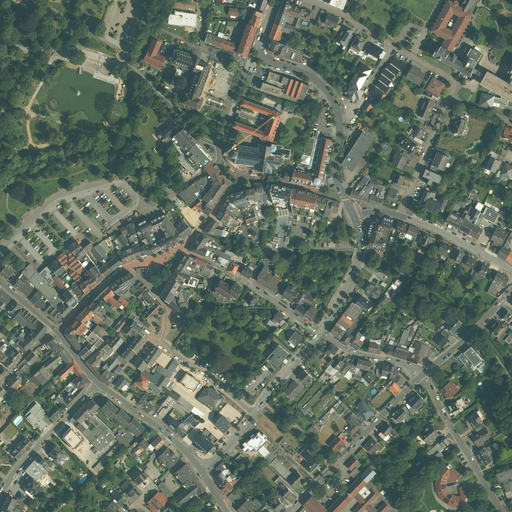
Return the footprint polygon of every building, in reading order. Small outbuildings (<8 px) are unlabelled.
[(266,0),(256,0),(256,1),(258,1),(256,9),(265,11),(268,1),(266,0)] [(328,0),(327,4),(344,10),(347,0),(331,0),(331,1),(329,0),(328,0)] [(471,21),(470,19),(471,18),(468,16),(470,13),(461,8),(457,5),(458,4),(457,3),(457,1),(455,2),(454,1),(453,3),(448,0),(448,1),(446,2),(446,4),(446,5),(444,5),(444,8),(442,9),(442,11),(442,12),(440,12),(440,15),(437,16),(438,19),(435,20),(436,22),(436,23),(433,23),(434,26),(431,27),(432,29),(431,31),(436,34),(437,37),(439,36),(445,40),(445,41),(442,42),(443,44),(442,47),(450,51),(452,48),(453,44),(455,45),(456,43),(459,43),(458,41),(458,40),(461,39),(460,37),(460,36),(463,35),(462,33),(462,32),(465,32),(464,30),(464,29),(467,28),(466,26),(467,25),(469,24),(468,22),(469,21),(471,21)] [(477,0),(465,0),(461,8),(470,13),(475,5),(476,5),(478,2),(477,1),(477,0)] [(312,13),(282,2),(279,11),(288,14),(297,17),(300,18),(309,21),(312,13)] [(239,9),(229,8),(228,15),(238,16),(239,9)] [(264,14),(255,11),(254,11),(251,21),(250,20),(249,24),(259,28),(264,14)] [(279,11),(275,24),(283,27),(284,24),(288,14),(279,11)] [(196,15),(175,12),(174,15),(169,15),(168,24),(180,25),(181,25),(194,27),(195,23),(196,15)] [(339,19),(328,15),(326,19),(327,20),(326,23),(325,23),(325,24),(334,27),(336,28),(337,25),(339,19)] [(249,24),(247,24),(239,49),(238,53),(249,57),(251,52),(250,51),(252,46),(253,46),(255,38),(254,38),(257,32),(259,28),(249,24)] [(283,27),(275,24),(271,33),(279,36),(283,27)] [(351,30),(345,26),(342,31),(336,41),(344,46),(344,44),(345,45),(349,38),(352,32),(351,31),(351,30)] [(295,31),(290,29),(288,34),(286,39),(292,41),(294,34),(295,31)] [(279,36),(271,33),(269,39),(272,40),(277,42),(279,36)] [(352,45),(360,50),(365,41),(357,36),(352,45)] [(153,39),(148,50),(147,50),(143,60),(158,67),(160,68),(165,58),(156,54),(161,43),(153,39)] [(277,42),(272,40),(271,43),(272,48),(275,54),(285,58),(289,47),(284,45),(277,42)] [(236,48),(237,45),(232,43),(230,51),(235,52),(238,53),(239,49),(236,48)] [(360,50),(352,45),(351,45),(350,48),(352,49),(351,50),(358,54),(360,50)] [(376,46),(372,45),(370,50),(368,53),(371,55),(371,54),(378,58),(380,55),(380,56),(381,54),(382,51),(375,47),(376,46)] [(471,49),(462,63),(456,59),(457,59),(456,58),(457,56),(455,55),(455,54),(450,51),(442,47),(441,46),(439,50),(437,49),(433,56),(461,72),(470,77),(473,72),(472,71),(474,69),(482,55),(471,49)] [(289,47),(285,58),(299,63),(303,52),(289,47)] [(199,59),(175,50),(171,63),(194,71),(193,77),(186,94),(184,94),(181,103),(196,109),(200,99),(197,98),(198,95),(205,75),(209,65),(198,61),(199,59)] [(364,52),(360,50),(358,54),(358,55),(353,64),(356,66),(359,60),(360,60),(363,54),(364,52)] [(401,63),(395,58),(391,64),(390,63),(400,71),(404,65),(401,63)] [(400,71),(390,63),(386,69),(385,68),(395,76),(399,70),(400,71)] [(511,74),(508,82),(487,71),(485,75),(483,78),(480,84),(490,90),(493,91),(501,96),(509,100),(511,101),(511,63),(510,67),(507,72),(511,74)] [(359,70),(368,74),(371,70),(362,65),(359,70)] [(417,70),(412,67),(412,66),(409,72),(406,77),(407,77),(407,76),(416,81),(415,82),(419,84),(425,74),(418,70),(417,70)] [(395,76),(385,68),(381,74),(391,81),(391,80),(394,75),(395,76)] [(359,70),(359,69),(350,84),(359,89),(368,74),(359,70)] [(485,75),(474,69),(472,71),(473,72),(483,78),(485,75)] [(284,77),(269,72),(266,81),(265,83),(263,82),(261,90),(263,91),(279,96),(280,96),(302,104),(310,86),(284,77)] [(470,77),(461,72),(458,77),(468,82),(470,77)] [(391,81),(381,74),(382,74),(378,79),(389,87),(387,86),(391,81)] [(430,77),(425,87),(427,88),(433,78),(430,77)] [(444,85),(433,78),(427,88),(434,92),(438,95),(444,85)] [(389,87),(378,79),(378,80),(379,81),(376,86),(375,85),(385,93),(389,87)] [(359,89),(350,84),(345,94),(349,96),(348,98),(353,101),(355,97),(359,99),(363,92),(359,89)] [(385,93),(375,85),(371,91),(372,92),(379,97),(380,98),(384,93),(385,93)] [(487,96),(482,94),(480,106),(491,108),(492,102),(493,97),(490,96),(487,96)] [(509,100),(501,96),(501,99),(493,97),(492,102),(500,104),(500,105),(503,105),(506,106),(507,106),(509,100)] [(430,100),(425,98),(425,99),(424,98),(417,115),(426,119),(434,102),(430,100)] [(272,110),(243,99),(241,105),(270,115),(272,110)] [(295,106),(286,102),(283,110),(286,112),(287,109),(293,111),(295,106)] [(373,106),(367,102),(362,110),(363,112),(368,114),(373,106)] [(265,132),(263,137),(269,140),(273,141),(282,114),(272,110),(270,115),(265,132)] [(455,113),(453,113),(451,118),(457,120),(453,129),(447,127),(445,132),(453,135),(454,133),(461,136),(461,134),(462,134),(463,132),(462,131),(465,125),(466,126),(467,123),(466,123),(467,121),(460,119),(461,116),(458,115),(455,113)] [(170,117),(165,121),(169,126),(174,122),(170,117)] [(236,121),(235,121),(233,127),(251,133),(260,136),(263,137),(265,132),(253,127),(236,121)] [(171,129),(176,125),(174,122),(169,126),(160,133),(164,139),(173,132),(171,129)] [(173,132),(175,134),(182,129),(178,124),(176,125),(171,129),(173,132)] [(418,127),(415,131),(414,131),(412,134),(419,139),(424,131),(418,127)] [(195,143),(182,128),(182,129),(175,134),(172,136),(177,142),(176,143),(185,152),(186,150),(188,150),(195,143)] [(509,129),(505,128),(503,138),(510,139),(509,141),(511,141),(511,128),(510,128),(509,129)] [(363,132),(341,165),(352,172),(373,139),(363,132)] [(177,142),(172,136),(169,138),(173,143),(172,143),(177,151),(178,151),(180,155),(185,152),(176,143),(177,142)] [(263,137),(260,136),(259,143),(260,144),(263,145),(263,144),(264,144),(265,141),(268,142),(269,140),(263,137)] [(416,144),(404,136),(399,145),(411,152),(411,153),(411,152),(416,144)] [(319,140),(320,139),(315,138),(309,137),(303,153),(304,154),(304,155),(302,156),(301,157),(301,159),(301,161),(302,163),(302,164),(299,164),(294,171),(298,172),(298,170),(305,171),(304,173),(311,174),(312,175),(312,173),(314,173),(316,165),(314,165),(315,158),(317,159),(319,151),(317,150),(319,144),(321,144),(321,140),(319,140)] [(321,144),(319,144),(317,150),(319,151),(317,159),(315,158),(314,165),(316,165),(314,173),(312,173),(312,175),(311,174),(304,173),(305,171),(298,170),(298,172),(294,171),(293,173),(291,182),(297,183),(298,181),(300,182),(300,184),(306,185),(306,183),(308,183),(307,185),(308,186),(316,187),(316,185),(318,185),(320,184),(321,183),(322,182),(324,182),(326,173),(324,173),(324,171),(326,172),(328,166),(326,165),(326,163),(328,163),(331,151),(329,150),(329,148),(331,149),(333,142),(331,142),(331,140),(322,138),(322,140),(320,139),(319,140),(321,140),(321,144)] [(193,175),(200,167),(202,166),(204,166),(210,160),(211,160),(209,157),(210,157),(207,153),(206,154),(201,148),(198,144),(197,145),(196,143),(187,151),(178,159),(193,175)] [(263,145),(260,144),(259,143),(258,144),(259,145),(258,148),(255,148),(255,147),(255,148),(251,147),(251,146),(250,146),(250,147),(247,147),(247,145),(246,146),(243,146),(244,145),(243,144),(243,146),(239,145),(240,144),(239,144),(238,150),(232,149),(231,153),(230,156),(237,157),(236,162),(235,162),(235,163),(236,162),(240,163),(240,164),(241,164),(241,163),(244,164),(243,165),(245,165),(245,164),(248,164),(247,166),(248,166),(248,165),(251,165),(251,166),(252,166),(252,165),(255,166),(255,170),(254,170),(254,171),(255,170),(259,171),(259,172),(260,172),(260,171),(266,172),(266,173),(267,173),(267,172),(271,173),(272,172),(271,172),(272,168),(275,170),(276,169),(277,169),(277,168),(277,164),(279,165),(279,166),(281,166),(280,164),(282,163),(283,164),(284,163),(283,162),(283,160),(284,160),(284,159),(286,159),(286,157),(288,157),(289,158),(290,150),(283,149),(283,147),(278,146),(276,145),(276,146),(271,146),(271,145),(270,146),(264,145),(264,144),(263,144),(263,145)] [(163,147),(161,144),(154,149),(156,153),(163,147)] [(409,155),(404,152),(403,155),(402,156),(407,158),(408,159),(412,161),(414,158),(409,155)] [(445,155),(436,152),(435,155),(437,156),(433,165),(441,169),(444,170),(450,157),(445,155)] [(402,156),(397,154),(393,164),(396,166),(402,169),(404,165),(407,158),(402,156)] [(496,159),(490,157),(485,168),(495,173),(500,161),(496,159)] [(210,160),(204,166),(202,166),(205,169),(208,167),(208,165),(210,164),(211,164),(212,162),(210,160)] [(214,163),(211,160),(210,160),(212,162),(211,164),(210,164),(208,165),(208,167),(205,169),(205,170),(208,173),(214,169),(215,171),(218,168),(214,163)] [(502,172),(500,175),(509,179),(511,173),(511,172),(511,166),(505,164),(502,172)] [(218,168),(215,171),(214,169),(208,173),(209,175),(209,176),(213,182),(211,183),(213,186),(211,187),(207,193),(206,192),(201,199),(207,203),(210,198),(217,203),(222,193),(227,186),(224,179),(220,172),(219,169),(218,168)] [(426,178),(424,182),(431,185),(433,181),(439,183),(443,176),(439,175),(429,170),(426,169),(423,176),(426,178)] [(293,173),(286,172),(284,179),(291,181),(293,173)] [(188,187),(188,186),(179,193),(189,205),(198,197),(201,199),(201,198),(201,199),(206,192),(207,193),(211,187),(213,186),(211,183),(213,182),(209,176),(209,175),(208,173),(206,175),(202,178),(201,178),(195,182),(195,181),(188,187)] [(404,177),(396,173),(395,175),(396,175),(394,182),(400,185),(401,185),(404,177)] [(366,185),(361,181),(357,186),(362,190),(363,188),(364,187),(366,185)] [(266,184),(254,183),(254,188),(255,192),(256,198),(257,202),(262,212),(265,211),(264,209),(265,208),(266,197),(266,189),(266,184)] [(279,204),(279,202),(286,203),(286,201),(289,188),(289,187),(283,186),(283,187),(278,186),(278,185),(272,184),(272,185),(267,184),(266,189),(270,190),(272,200),(272,204),(274,203),(274,205),(279,204)] [(368,187),(366,190),(366,191),(363,194),(368,196),(371,189),(368,187)] [(253,189),(245,191),(247,199),(250,198),(251,201),(254,212),(255,211),(258,220),(264,217),(262,212),(257,202),(256,198),(255,192),(254,188),(253,189)] [(311,193),(292,189),(290,202),(290,203),(290,204),(291,204),(314,209),(315,207),(318,197),(318,195),(311,194),(311,193)] [(355,191),(351,190),(350,196),(358,199),(359,193),(358,192),(355,191)] [(394,192),(390,190),(386,198),(395,202),(398,196),(396,195),(396,194),(393,193),(394,192)] [(254,212),(251,201),(250,198),(247,199),(245,191),(240,192),(240,193),(234,195),(233,194),(230,195),(226,201),(244,216),(247,224),(250,223),(252,224),(251,225),(253,226),(254,226),(255,225),(255,224),(254,223),(254,222),(258,220),(255,211),(254,212)] [(420,202),(425,204),(428,199),(431,193),(425,191),(420,202)] [(471,192),(468,197),(475,201),(478,195),(471,192)] [(378,199),(370,196),(369,202),(376,204),(378,199)] [(327,199),(318,197),(315,207),(325,209),(326,204),(327,199)] [(217,203),(210,198),(207,203),(206,204),(205,205),(212,209),(217,203)] [(442,198),(439,204),(437,209),(442,212),(443,210),(444,207),(447,200),(442,198)] [(466,202),(457,198),(455,203),(463,207),(466,202)] [(333,200),(327,199),(326,204),(327,204),(324,216),(329,217),(330,211),(330,210),(331,209),(333,200)] [(420,202),(414,199),(410,208),(411,210),(416,213),(416,212),(419,211),(421,208),(423,210),(424,208),(423,208),(425,204),(420,202)] [(428,199),(425,204),(423,208),(424,208),(435,213),(437,209),(439,204),(428,199)] [(340,203),(333,200),(331,209),(333,209),(338,211),(340,203)] [(226,201),(223,206),(224,206),(229,210),(233,213),(239,218),(243,221),(245,219),(244,217),(226,201)] [(466,210),(465,210),(462,215),(461,218),(473,224),(480,212),(484,205),(476,202),(473,207),(470,206),(468,211),(466,210)] [(212,209),(205,205),(206,204),(203,209),(198,206),(195,208),(201,211),(208,216),(212,209)] [(314,209),(291,204),(293,214),(312,218),(314,209)] [(503,216),(484,205),(480,212),(484,214),(482,218),(497,226),(503,216)] [(229,210),(224,206),(221,210),(230,216),(233,213),(229,210)] [(178,213),(171,208),(169,211),(174,216),(178,213)] [(230,216),(221,210),(216,218),(225,224),(227,221),(230,216)] [(195,211),(186,220),(193,228),(203,219),(195,211)] [(265,211),(262,212),(264,217),(265,220),(270,221),(268,216),(267,215),(265,211)] [(455,216),(456,215),(450,212),(445,221),(449,223),(453,215),(455,216)] [(480,212),(473,224),(477,226),(478,223),(480,222),(482,218),(484,214),(480,212)] [(183,220),(178,213),(174,216),(179,222),(183,220)] [(174,228),(164,214),(152,220),(157,229),(159,228),(161,229),(165,235),(165,237),(160,240),(161,242),(161,243),(162,243),(163,246),(163,247),(164,247),(165,249),(168,247),(169,247),(169,246),(175,243),(176,243),(176,242),(182,239),(174,228)] [(461,218),(456,215),(455,216),(453,215),(449,223),(456,227),(461,218)] [(241,224),(230,216),(227,221),(232,224),(233,222),(239,227),(241,224)] [(382,221),(376,219),(375,225),(371,224),(368,234),(372,235),(370,241),(368,244),(384,249),(386,241),(380,239),(382,232),(380,232),(381,229),(388,230),(389,227),(391,228),(394,220),(383,217),(382,221)] [(473,224),(461,218),(456,227),(468,234),(473,224)] [(156,242),(151,232),(154,231),(149,221),(147,219),(137,224),(141,231),(148,244),(153,253),(160,250),(156,242)] [(219,224),(213,219),(209,224),(215,229),(219,224)] [(157,229),(152,220),(149,221),(154,231),(154,230),(157,229)] [(260,229),(267,230),(268,223),(261,222),(260,229)] [(410,225),(399,222),(396,230),(400,231),(407,233),(410,225)] [(136,233),(131,223),(125,226),(128,232),(131,236),(133,235),(136,233)] [(192,232),(186,225),(183,227),(180,224),(174,228),(182,239),(192,232)] [(215,229),(209,224),(203,232),(211,234),(224,237),(227,232),(223,229),(223,231),(215,229)] [(477,226),(473,224),(468,234),(478,239),(483,229),(477,226)] [(419,229),(410,225),(407,233),(415,237),(416,236),(419,229)] [(125,226),(119,229),(122,234),(123,235),(128,232),(125,226)] [(507,233),(496,228),(491,239),(494,240),(493,243),(500,247),(507,233)] [(507,233),(500,247),(502,248),(502,247),(505,249),(511,236),(511,232),(509,230),(507,233)] [(148,244),(141,231),(137,233),(142,242),(143,241),(145,245),(148,244)] [(400,231),(395,242),(396,242),(400,244),(407,233),(400,231)] [(122,234),(118,236),(116,233),(117,236),(119,239),(120,241),(126,250),(130,248),(123,235),(122,234)] [(209,238),(199,234),(196,239),(205,243),(206,242),(209,238)] [(424,234),(423,237),(421,236),(418,243),(424,245),(431,248),(435,239),(424,234)] [(205,243),(196,239),(192,243),(203,248),(205,243)] [(159,240),(156,242),(160,250),(163,248),(164,248),(165,249),(164,247),(163,247),(163,246),(162,243),(161,243),(161,242),(160,240),(159,240)] [(86,254),(84,252),(85,252),(81,247),(80,246),(79,245),(76,241),(74,242),(70,245),(71,246),(69,247),(68,247),(69,249),(70,250),(83,267),(87,272),(91,277),(96,272),(98,270),(86,254)] [(94,248),(88,241),(86,243),(91,250),(96,256),(99,253),(94,248)] [(126,250),(120,241),(117,243),(123,252),(125,250),(126,250)] [(83,245),(81,247),(85,252),(84,252),(86,254),(91,250),(86,243),(83,245)] [(203,248),(192,243),(190,250),(204,255),(207,250),(206,249),(203,248)] [(450,247),(441,243),(437,252),(446,257),(450,247)] [(107,253),(99,244),(94,248),(99,253),(102,257),(105,255),(107,253)] [(145,245),(142,246),(147,255),(153,253),(148,244),(145,245)] [(133,247),(130,248),(135,259),(141,257),(137,248),(136,246),(133,247)] [(139,247),(137,248),(141,257),(147,255),(142,246),(139,247)] [(505,249),(502,247),(502,248),(498,255),(505,259),(509,251),(505,249)] [(126,250),(125,250),(130,261),(135,259),(130,248),(126,250)] [(232,256),(212,249),(210,252),(212,252),(219,256),(230,261),(232,256)] [(83,267),(70,250),(68,251),(68,252),(69,256),(69,257),(69,259),(69,261),(70,262),(70,264),(69,264),(70,264),(70,267),(72,268),(73,268),(74,269),(76,270),(78,271),(79,271),(83,267)] [(118,254),(124,264),(130,261),(125,250),(123,252),(120,253),(118,254)] [(463,254),(455,250),(451,259),(459,263),(463,254)] [(65,254),(63,253),(57,258),(56,258),(57,259),(64,268),(65,269),(66,267),(66,265),(66,264),(66,262),(65,257),(65,254)] [(99,253),(96,256),(103,264),(102,265),(103,266),(107,263),(106,263),(106,262),(102,257),(99,253)] [(192,259),(185,254),(180,262),(187,266),(189,263),(190,261),(192,259)] [(109,261),(106,263),(107,263),(112,271),(121,264),(115,257),(109,261)] [(474,260),(469,257),(466,261),(465,261),(464,263),(465,264),(473,269),(478,261),(475,259),(474,260)] [(206,263),(196,258),(195,263),(203,267),(205,267),(206,263)] [(57,259),(48,266),(56,275),(55,275),(58,278),(61,282),(64,279),(62,275),(67,271),(64,268),(57,259)] [(187,266),(180,262),(175,269),(182,273),(185,269),(187,266)] [(239,266),(232,262),(229,268),(228,271),(234,275),(239,266)] [(103,266),(98,270),(101,274),(104,277),(112,271),(107,263),(103,266)] [(203,267),(195,263),(193,266),(194,266),(192,269),(200,273),(203,267)] [(47,283),(39,274),(34,269),(29,264),(21,273),(31,282),(30,283),(42,295),(49,302),(48,302),(52,306),(47,311),(54,317),(56,318),(59,315),(61,316),(62,317),(63,318),(64,317),(72,308),(67,304),(66,303),(47,283)] [(478,272),(482,274),(484,275),(488,267),(483,264),(478,272)] [(56,275),(48,266),(39,274),(47,283),(52,278),(55,275),(56,275)] [(252,271),(245,266),(241,274),(249,279),(253,272),(253,271),(252,271)] [(269,269),(265,266),(258,276),(259,277),(257,281),(266,287),(273,276),(267,272),(269,269)] [(6,268),(5,267),(4,267),(0,272),(0,273),(7,280),(12,273),(6,268)] [(211,270),(203,267),(200,273),(208,278),(211,272),(211,270)] [(101,274),(98,270),(96,272),(102,279),(104,277),(101,274)] [(184,274),(175,270),(172,275),(172,276),(180,281),(181,280),(182,277),(184,274)] [(75,274),(73,273),(72,272),(71,271),(68,273),(75,282),(81,277),(78,276),(77,274),(75,274)] [(91,277),(87,272),(85,274),(85,276),(85,279),(86,280),(87,280),(87,281),(91,286),(93,285),(94,285),(94,286),(96,284),(91,277)] [(96,272),(91,277),(96,284),(102,279),(96,272)] [(506,277),(497,272),(493,279),(493,280),(497,282),(502,284),(506,277)] [(31,282),(21,273),(17,278),(18,279),(24,284),(26,281),(29,284),(30,283),(31,282)] [(137,280),(130,273),(115,281),(123,291),(125,289),(126,288),(127,287),(137,280)] [(78,301),(65,287),(61,282),(58,278),(55,275),(52,278),(66,293),(64,295),(67,298),(69,300),(74,306),(78,301)] [(280,279),(274,275),(273,276),(266,287),(273,291),(276,286),(280,280),(280,279)] [(179,284),(183,285),(183,282),(181,280),(180,281),(172,276),(171,279),(179,283),(179,284)] [(88,288),(85,284),(84,283),(81,280),(81,277),(75,282),(78,285),(83,291),(85,294),(86,294),(87,293),(87,292),(86,291),(86,290),(87,289),(88,288)] [(170,278),(164,288),(173,294),(175,290),(179,283),(171,279),(170,278)] [(18,279),(13,285),(18,290),(24,284),(18,279)] [(145,287),(137,280),(127,287),(131,291),(134,293),(134,294),(137,297),(139,298),(147,289),(145,287)] [(232,287),(221,280),(215,289),(215,291),(229,300),(232,296),(237,299),(243,289),(235,284),(232,287)] [(497,282),(493,280),(488,290),(492,292),(497,282)] [(115,281),(108,286),(110,289),(111,290),(117,294),(120,292),(122,291),(123,291),(115,281)] [(370,283),(365,290),(376,299),(382,292),(377,289),(378,288),(375,286),(375,287),(370,283)] [(27,287),(24,284),(18,290),(26,297),(32,291),(27,287)] [(77,285),(72,289),(80,299),(85,294),(83,291),(82,292),(77,285)] [(289,286),(288,286),(286,290),(282,296),(290,300),(290,299),(292,300),(294,297),(297,292),(298,291),(289,286)] [(107,288),(99,294),(105,301),(107,300),(110,296),(113,294),(110,291),(107,288)] [(173,294),(164,288),(159,297),(168,302),(170,300),(171,297),(173,295),(173,294)] [(157,300),(147,289),(139,298),(139,299),(149,306),(149,307),(149,306),(157,300)] [(180,298),(186,302),(187,301),(191,295),(190,295),(190,294),(188,293),(189,291),(187,290),(186,291),(182,289),(179,293),(175,290),(173,294),(173,295),(180,298)] [(126,297),(124,300),(128,303),(130,300),(134,294),(134,293),(131,291),(130,290),(126,297)] [(11,298),(3,291),(0,294),(0,300),(1,301),(0,302),(0,307),(2,308),(5,305),(11,298)] [(36,292),(29,299),(34,304),(39,298),(38,297),(37,295),(38,294),(36,292)] [(126,297),(122,293),(120,293),(120,292),(117,294),(120,297),(124,300),(126,297)] [(106,304),(107,302),(105,301),(99,294),(93,301),(101,308),(101,309),(106,304)] [(258,299),(251,295),(247,302),(253,306),(258,299)] [(48,302),(42,296),(39,298),(46,305),(48,302)] [(116,301),(112,298),(110,296),(107,300),(108,301),(109,302),(113,305),(116,301)] [(361,296),(355,304),(363,310),(366,312),(372,304),(361,296)] [(124,300),(120,297),(118,300),(125,306),(128,303),(124,300)] [(48,302),(46,305),(39,298),(34,304),(41,310),(42,309),(46,313),(47,311),(52,306),(48,303),(48,302)] [(186,302),(180,298),(178,302),(180,308),(181,309),(181,310),(189,306),(191,305),(190,303),(187,301),(186,302)] [(149,306),(149,307),(149,306),(147,308),(149,311),(143,316),(147,320),(150,317),(151,317),(153,315),(153,314),(157,310),(162,305),(157,300),(149,306)] [(173,302),(170,300),(168,302),(167,304),(175,312),(181,310),(181,309),(180,308),(179,308),(173,302)] [(20,305),(15,301),(8,310),(13,314),(14,312),(19,306),(20,305)] [(101,309),(93,301),(91,301),(86,307),(94,313),(94,314),(97,316),(99,314),(101,311),(102,311),(101,309)] [(116,310),(118,308),(113,305),(109,302),(108,301),(107,302),(106,304),(116,311),(116,310)] [(352,302),(346,310),(357,318),(363,310),(355,304),(352,302)] [(300,305),(298,304),(298,305),(295,311),(303,317),(305,314),(307,311),(300,305)] [(19,306),(14,312),(17,314),(21,310),(22,308),(19,306)] [(318,310),(310,306),(307,311),(305,314),(306,314),(305,315),(308,317),(309,316),(313,319),(318,310)] [(46,327),(23,307),(22,308),(21,310),(17,314),(13,318),(13,319),(14,317),(19,321),(18,322),(18,323),(19,322),(23,325),(24,324),(31,330),(28,334),(29,335),(35,341),(37,342),(40,338),(47,331),(46,327)] [(94,313),(86,307),(78,315),(86,322),(87,321),(92,316),(94,314),(94,313)] [(506,309),(500,316),(506,321),(508,323),(508,322),(511,318),(511,314),(508,311),(509,311),(508,310),(508,311),(506,309)] [(357,318),(346,310),(342,315),(353,323),(357,318)] [(284,316),(277,312),(273,319),(277,321),(280,323),(284,316)] [(131,323),(134,320),(136,317),(130,313),(126,318),(129,321),(131,323)] [(97,316),(94,314),(92,316),(94,317),(93,318),(102,326),(104,323),(103,322),(101,320),(101,319),(99,318),(99,317),(98,317),(97,316)] [(86,322),(78,315),(76,318),(81,323),(83,325),(86,322)] [(342,315),(337,323),(347,330),(353,323),(342,315)] [(461,323),(451,315),(446,321),(449,324),(446,327),(449,330),(452,333),(453,333),(461,323)] [(123,317),(120,321),(117,324),(114,328),(113,328),(113,329),(118,333),(126,324),(129,321),(126,318),(123,316),(123,317)] [(188,327),(192,323),(183,316),(180,320),(188,327)] [(150,325),(143,319),(141,321),(148,328),(150,325)] [(79,325),(74,320),(68,327),(75,333),(77,335),(80,336),(81,335),(82,336),(85,338),(86,339),(90,334),(83,328),(83,325),(81,323),(79,325)] [(134,330),(139,324),(134,320),(131,323),(129,321),(126,324),(128,325),(134,330)] [(495,323),(490,329),(489,328),(489,329),(492,331),(492,332),(495,335),(501,328),(502,329),(503,327),(502,326),(502,325),(496,320),(494,323),(495,323)] [(100,328),(97,325),(95,327),(87,321),(86,322),(83,325),(92,332),(95,334),(100,328)] [(413,322),(407,329),(409,331),(411,328),(413,330),(417,325),(413,322)] [(143,327),(139,324),(134,330),(138,333),(143,327)] [(343,330),(335,325),(335,324),(330,332),(338,338),(343,330)] [(92,332),(83,325),(83,328),(90,334),(92,332)] [(134,330),(128,325),(123,331),(129,336),(131,334),(135,337),(138,333),(134,330)] [(75,333),(68,327),(65,331),(64,334),(69,340),(73,337),(74,336),(73,334),(75,333)] [(501,328),(495,335),(499,338),(506,329),(503,327),(502,329),(501,328)] [(343,330),(338,338),(340,340),(346,332),(343,330)] [(399,344),(398,344),(403,346),(409,331),(405,330),(399,344)] [(443,330),(441,333),(448,339),(450,335),(447,332),(443,330)] [(25,340),(19,335),(16,332),(9,338),(13,342),(17,338),(19,340),(15,344),(18,347),(20,345),(25,340)] [(100,338),(95,334),(92,332),(90,334),(86,339),(90,342),(92,341),(95,343),(99,338),(100,338)] [(290,336),(287,340),(291,343),(291,342),(295,346),(302,338),(295,332),(293,333),(290,336)] [(340,340),(339,341),(346,346),(353,337),(346,332),(340,340)] [(135,337),(131,342),(137,349),(145,339),(138,333),(135,337)] [(448,339),(441,333),(434,341),(441,347),(443,344),(444,345),(446,342),(446,341),(448,339)] [(26,339),(25,340),(30,346),(35,341),(29,335),(26,339)] [(117,335),(108,345),(113,349),(113,350),(114,350),(115,350),(119,346),(121,343),(123,340),(117,335)] [(78,340),(76,341),(79,344),(85,338),(82,336),(81,337),(78,340)] [(73,337),(69,340),(76,350),(80,346),(79,344),(76,341),(73,337)] [(359,340),(355,337),(351,344),(359,349),(363,342),(362,342),(359,340)] [(54,338),(45,344),(48,348),(50,350),(58,343),(54,338)] [(95,343),(93,345),(96,348),(99,347),(103,341),(100,338),(99,338),(95,343)] [(30,346),(25,340),(20,345),(26,351),(30,346)] [(90,342),(85,347),(86,347),(88,350),(91,347),(93,345),(95,343),(92,341),(90,342)] [(137,349),(131,342),(128,345),(135,352),(137,349)] [(428,346),(418,342),(417,344),(421,346),(419,352),(425,354),(428,346)] [(58,343),(50,350),(55,356),(57,355),(60,352),(63,349),(58,343)] [(121,343),(119,346),(131,357),(135,352),(128,345),(126,343),(124,345),(121,343)] [(378,345),(370,343),(368,350),(377,352),(378,345)] [(289,354),(278,344),(273,351),(272,351),(273,352),(268,358),(278,367),(282,362),(281,361),(284,358),(285,359),(289,354)] [(339,348),(331,344),(326,353),(329,355),(331,352),(335,355),(339,348)] [(26,351),(20,345),(18,347),(24,353),(26,351)] [(158,348),(153,345),(142,360),(147,363),(150,366),(161,351),(158,348)] [(480,352),(474,345),(471,347),(477,354),(480,352)] [(127,361),(131,357),(119,346),(115,350),(118,353),(119,355),(127,361)] [(388,347),(387,346),(387,347),(385,353),(393,356),(395,349),(391,347),(388,347)] [(408,351),(397,347),(396,349),(395,349),(393,356),(405,360),(408,352),(408,351)] [(471,347),(466,351),(463,353),(468,359),(474,366),(482,360),(477,354),(471,347)] [(273,351),(269,348),(264,355),(268,358),(273,352),(272,351),(273,351)] [(15,349),(10,354),(9,354),(8,355),(11,358),(15,362),(22,355),(16,349),(15,349)] [(71,357),(64,349),(63,349),(60,352),(57,355),(59,358),(61,357),(68,365),(73,360),(71,357)] [(88,354),(83,349),(82,349),(78,353),(83,359),(88,354)] [(101,349),(94,355),(97,359),(104,353),(101,349)] [(114,350),(109,356),(114,361),(119,355),(118,353),(115,350),(114,350)] [(419,352),(414,350),(412,354),(408,352),(405,360),(421,365),(423,358),(418,356),(419,352)] [(466,350),(457,357),(464,365),(468,362),(466,360),(468,359),(463,353),(466,351),(466,350)] [(32,352),(25,359),(31,364),(33,361),(37,357),(32,352)] [(50,355),(42,362),(43,363),(44,364),(46,363),(52,358),(50,355)] [(52,358),(46,363),(49,366),(50,367),(60,359),(59,358),(57,355),(55,356),(52,358)] [(94,355),(85,363),(93,371),(96,368),(95,366),(99,362),(97,359),(94,355)] [(127,361),(119,355),(114,361),(120,365),(123,368),(123,367),(128,362),(127,361)] [(142,360),(139,357),(133,365),(141,370),(147,363),(142,360)] [(7,361),(4,364),(9,369),(16,363),(15,362),(11,358),(7,361)] [(31,364),(25,359),(22,362),(25,365),(21,369),(24,372),(31,364)] [(68,365),(66,366),(67,367),(70,371),(73,369),(78,376),(82,372),(73,360),(68,365)] [(174,360),(167,370),(172,373),(179,363),(174,360)] [(331,366),(334,367),(330,372),(334,375),(335,375),(338,371),(344,363),(342,361),(341,361),(340,362),(336,360),(331,366)] [(363,377),(370,370),(371,363),(362,360),(360,367),(364,369),(363,374),(359,376),(362,378),(363,377)] [(345,375),(344,374),(351,365),(346,361),(344,363),(338,371),(335,375),(341,379),(344,377),(345,375)] [(354,363),(349,370),(354,374),(358,367),(357,366),(357,365),(354,363)] [(106,364),(99,371),(96,368),(93,371),(98,377),(106,369),(109,367),(106,364)] [(118,367),(116,370),(115,373),(113,376),(115,377),(123,368),(120,365),(118,367)] [(166,370),(159,365),(156,370),(162,374),(163,375),(166,370)] [(395,366),(389,365),(387,376),(390,377),(392,375),(396,371),(397,369),(394,368),(395,366)] [(46,369),(43,366),(33,376),(40,383),(42,385),(43,385),(50,377),(47,374),(49,372),(46,369)] [(67,367),(55,378),(58,381),(70,371),(67,367)] [(98,377),(104,383),(108,386),(112,381),(109,378),(111,374),(106,369),(98,377)] [(330,372),(326,369),(325,371),(331,375),(329,377),(331,379),(331,378),(334,375),(330,372)] [(166,370),(163,375),(169,379),(173,374),(172,373),(167,370),(166,370)] [(304,370),(298,376),(299,377),(303,381),(306,384),(312,378),(305,371),(304,370)] [(376,377),(370,370),(363,377),(369,384),(376,377)] [(78,376),(71,381),(77,388),(88,379),(82,372),(78,376)] [(186,372),(180,382),(184,385),(183,386),(188,389),(189,388),(193,391),(200,382),(194,378),(195,378),(192,376),(191,376),(186,372)] [(157,380),(148,374),(146,373),(143,376),(148,380),(150,381),(150,382),(154,384),(157,380)] [(143,376),(140,374),(135,382),(142,387),(145,383),(148,380),(143,376)] [(157,380),(154,384),(155,385),(161,390),(165,385),(169,379),(163,375),(162,374),(159,377),(157,380)] [(14,376),(7,383),(14,389),(20,382),(16,378),(14,376)] [(40,383),(33,376),(29,380),(32,382),(33,381),(37,386),(40,383)] [(126,381),(121,377),(118,381),(123,385),(124,383),(126,381)] [(88,379),(77,388),(78,390),(77,390),(82,394),(90,382),(88,379)] [(154,384),(150,382),(150,381),(148,380),(145,383),(148,384),(153,388),(155,385),(154,384)] [(123,385),(118,381),(115,385),(120,389),(123,385)] [(292,384),(286,391),(293,398),(302,388),(294,381),(292,384)] [(455,387),(451,382),(442,390),(447,397),(451,394),(452,395),(457,391),(454,388),(455,387)] [(395,384),(394,383),(388,388),(396,396),(401,391),(400,389),(398,388),(395,384)] [(161,390),(155,385),(153,388),(152,389),(158,394),(161,390)] [(180,396),(165,385),(161,390),(169,395),(176,401),(180,396)] [(14,391),(10,387),(7,389),(11,393),(14,396),(17,393),(14,391)] [(221,397),(209,389),(208,391),(203,398),(206,400),(205,401),(211,406),(212,405),(216,407),(221,400),(222,400),(223,399),(223,397),(222,397),(221,397)] [(424,401),(416,393),(410,400),(411,402),(409,404),(415,410),(424,401)] [(69,397),(65,401),(65,402),(70,406),(77,400),(72,396),(71,395),(69,397)] [(169,395),(160,407),(162,409),(158,413),(158,414),(163,418),(176,401),(169,395)] [(194,407),(180,396),(176,401),(191,411),(194,407)] [(152,407),(141,398),(138,402),(140,404),(141,404),(149,410),(152,407)] [(461,398),(448,405),(452,412),(458,409),(460,412),(463,410),(460,404),(463,402),(461,398)] [(103,399),(96,404),(99,406),(98,407),(100,408),(106,402),(103,399)] [(91,400),(87,404),(86,403),(84,405),(92,413),(98,407),(99,406),(96,404),(91,400)] [(119,410),(108,400),(106,402),(100,408),(111,419),(113,417),(119,411),(119,410)] [(374,412),(362,401),(358,405),(363,410),(359,414),(365,420),(366,421),(374,412)] [(36,403),(35,404),(36,404),(29,412),(31,414),(27,418),(34,425),(35,425),(42,431),(47,426),(42,420),(43,419),(45,417),(44,416),(41,414),(44,411),(36,403)] [(84,405),(73,416),(74,417),(71,420),(77,427),(81,421),(90,412),(84,405)] [(54,407),(47,415),(50,418),(53,421),(61,413),(54,407)] [(203,414),(194,407),(191,411),(200,418),(203,414)] [(407,415),(402,409),(401,408),(393,416),(396,419),(398,421),(403,417),(408,421),(411,418),(407,415)] [(120,409),(119,410),(119,411),(113,417),(124,428),(126,426),(132,419),(120,409)] [(294,410),(289,415),(294,419),(299,414),(294,410)] [(476,412),(468,418),(468,420),(468,421),(470,422),(472,421),(473,423),(472,424),(474,426),(479,422),(481,421),(479,418),(480,417),(476,412)] [(359,414),(358,413),(355,415),(357,418),(362,422),(365,420),(359,414)] [(102,423),(93,414),(88,419),(96,428),(102,423)] [(323,423),(328,419),(324,415),(319,420),(323,423)] [(189,416),(183,421),(180,425),(182,427),(186,424),(187,426),(189,424),(193,420),(189,416)] [(232,425),(222,416),(215,423),(225,433),(232,425)] [(355,420),(350,416),(346,420),(350,424),(350,425),(350,426),(346,430),(351,435),(359,427),(359,426),(360,425),(355,420)] [(170,420),(166,423),(173,430),(179,424),(172,418),(172,417),(170,420)] [(133,418),(132,419),(126,426),(137,436),(144,428),(133,418)] [(193,420),(189,424),(194,429),(200,422),(197,420),(196,421),(194,419),(193,420)] [(87,428),(81,421),(77,427),(82,432),(87,428)] [(19,431),(10,423),(2,431),(11,439),(19,431)] [(91,432),(86,437),(91,443),(102,433),(110,443),(115,438),(115,437),(110,432),(111,431),(107,427),(102,423),(96,428),(91,432)] [(386,423),(379,430),(381,432),(386,436),(387,435),(391,431),(393,429),(386,423)] [(179,424),(173,430),(180,436),(185,431),(182,427),(180,425),(179,424)] [(431,424),(421,433),(424,436),(422,437),(428,444),(435,438),(438,435),(432,428),(433,427),(433,425),(432,424),(431,424)] [(312,425),(306,432),(310,435),(313,433),(315,435),(319,431),(316,429),(315,430),(313,428),(314,427),(312,425)] [(484,429),(481,425),(474,429),(476,433),(479,431),(480,432),(484,429)] [(71,446),(73,448),(82,439),(76,434),(75,434),(74,433),(75,432),(71,428),(63,436),(65,438),(63,440),(70,447),(71,446)] [(87,428),(82,432),(86,437),(91,432),(87,428)] [(484,429),(480,432),(479,431),(476,433),(477,434),(472,437),(477,445),(482,442),(481,440),(484,439),(483,438),(488,435),(484,429)] [(255,436),(253,439),(252,437),(248,441),(247,440),(243,444),(245,447),(243,449),(246,453),(249,450),(252,452),(255,449),(258,451),(263,446),(268,441),(265,439),(267,437),(264,434),(262,435),(259,432),(255,436)] [(102,433),(91,443),(100,452),(110,443),(102,433)] [(130,447),(119,433),(115,437),(115,438),(126,450),(130,447)] [(198,437),(194,442),(198,446),(197,447),(200,450),(201,449),(205,453),(213,445),(210,441),(211,440),(206,436),(205,437),(202,433),(198,437)] [(441,433),(438,435),(435,438),(439,442),(445,437),(441,433)] [(151,444),(154,447),(156,450),(165,441),(159,436),(151,444)] [(337,436),(330,444),(337,451),(344,443),(337,436)] [(24,439),(19,444),(26,451),(31,445),(33,444),(25,437),(24,439)] [(439,442),(440,444),(444,449),(451,443),(445,437),(439,442)] [(378,443),(372,438),(367,443),(363,447),(371,454),(376,448),(378,450),(381,447),(382,447),(378,443)] [(148,445),(143,439),(139,443),(140,445),(144,449),(146,448),(148,445)] [(130,447),(132,450),(139,443),(137,441),(130,447)] [(493,444),(492,444),(485,448),(484,449),(483,448),(479,451),(479,452),(476,454),(480,460),(499,448),(495,443),(493,444)] [(19,444),(10,453),(18,460),(26,451),(19,444)] [(118,444),(93,469),(97,473),(122,447),(118,444)] [(140,445),(133,451),(134,452),(137,456),(144,449),(140,445)] [(60,450),(56,446),(55,447),(54,447),(53,448),(53,449),(53,450),(49,453),(52,456),(53,457),(52,458),(55,460),(57,462),(61,457),(63,459),(66,456),(63,453),(64,451),(62,450),(60,450)] [(263,446),(258,451),(261,455),(266,449),(263,446)] [(167,448),(158,457),(169,468),(178,459),(175,456),(176,455),(174,453),(173,454),(172,453),(173,452),(170,450),(167,448)] [(499,448),(480,460),(484,466),(488,463),(491,461),(491,460),(502,453),(499,448)] [(261,455),(264,458),(270,453),(266,449),(261,455)] [(319,464),(307,451),(306,452),(302,456),(309,462),(305,466),(311,472),(319,464)] [(276,458),(270,452),(270,453),(264,458),(263,459),(269,466),(271,464),(276,458)] [(245,459),(241,454),(234,461),(239,466),(245,459)] [(45,461),(39,455),(35,460),(41,465),(45,461)] [(61,457),(57,462),(61,466),(68,458),(66,456),(63,459),(61,457)] [(354,457),(345,466),(351,471),(353,469),(359,462),(354,457)] [(291,473),(276,458),(271,464),(286,478),(289,475),(291,473)] [(32,478),(36,482),(47,470),(46,470),(41,465),(35,460),(24,471),(32,478)] [(57,462),(55,460),(52,463),(54,464),(56,466),(58,469),(61,466),(57,462)] [(45,461),(41,465),(46,470),(48,467),(50,469),(51,467),(48,465),(49,464),(47,462),(45,461)] [(221,463),(216,468),(219,472),(224,469),(221,463)] [(197,479),(185,464),(175,473),(187,488),(192,484),(197,479)] [(296,488),(289,481),(286,478),(271,464),(269,466),(273,470),(280,476),(285,481),(294,490),(296,488)] [(449,464),(446,467),(445,465),(438,473),(437,478),(436,483),(435,483),(437,493),(437,492),(439,496),(441,499),(448,505),(449,505),(453,506),(458,507),(468,505),(467,503),(473,502),(471,493),(468,494),(467,490),(466,491),(466,487),(459,488),(460,492),(461,496),(458,497),(455,497),(453,496),(450,493),(452,492),(451,490),(453,489),(459,484),(451,487),(449,488),(448,486),(446,487),(446,483),(446,481),(447,478),(449,476),(452,479),(455,482),(460,477),(457,474),(457,473),(451,468),(452,467),(449,464)] [(375,471),(369,466),(360,476),(367,483),(376,473),(375,472),(375,471)] [(142,474),(137,468),(133,471),(134,473),(131,475),(138,484),(141,481),(145,478),(142,474)] [(356,468),(353,470),(353,469),(351,471),(352,472),(349,474),(355,480),(357,477),(358,478),(348,488),(327,510),(328,511),(338,511),(354,496),(361,503),(352,511),(361,511),(366,507),(371,511),(385,511),(390,507),(385,502),(376,511),(369,505),(378,496),(373,491),(371,493),(364,500),(357,493),(364,486),(367,483),(360,476),(359,475),(361,473),(356,468)] [(511,484),(511,481),(509,482),(508,479),(511,477),(511,468),(495,474),(498,483),(504,480),(505,483),(503,484),(506,492),(511,490),(511,489),(511,484)] [(222,472),(214,477),(220,484),(227,480),(226,479),(222,472)] [(291,478),(289,481),(296,488),(305,479),(297,472),(291,478)] [(280,476),(275,481),(280,486),(282,483),(283,483),(285,481),(280,476)] [(32,478),(31,480),(25,486),(26,486),(24,488),(26,490),(24,492),(33,499),(36,495),(36,496),(39,493),(41,490),(43,488),(43,486),(41,484),(40,485),(36,482),(32,478)] [(205,489),(198,480),(192,485),(197,491),(199,494),(205,489)] [(228,482),(227,480),(220,484),(225,493),(229,491),(230,491),(232,490),(232,489),(233,488),(232,487),(229,483),(228,482)] [(133,482),(131,481),(129,483),(130,483),(135,490),(138,488),(137,486),(133,482)] [(175,498),(162,482),(157,486),(164,494),(168,500),(170,502),(174,499),(175,498)] [(135,490),(130,483),(123,489),(125,492),(129,496),(130,497),(137,491),(135,490)] [(283,483),(282,483),(280,486),(283,490),(281,492),(280,491),(279,492),(286,498),(287,500),(293,493),(283,483)] [(175,498),(174,499),(175,500),(180,506),(196,493),(196,492),(197,491),(192,485),(192,484),(175,498)] [(371,493),(364,486),(357,493),(364,500),(371,493)] [(125,501),(117,491),(113,495),(116,499),(117,501),(121,505),(121,504),(125,501)] [(286,498),(279,492),(277,494),(283,500),(284,501),(286,498)] [(26,497),(21,493),(17,498),(19,500),(22,502),(26,497)] [(158,493),(153,498),(161,506),(165,501),(166,501),(162,496),(159,494),(158,493)] [(232,493),(228,497),(237,506),(241,502),(237,498),(234,495),(232,493)] [(277,494),(275,496),(274,495),(271,499),(274,502),(271,505),(275,508),(278,511),(279,511),(284,505),(281,502),(283,500),(277,494)] [(16,500),(8,496),(5,502),(13,506),(15,501),(16,500)] [(328,511),(327,510),(312,496),(303,505),(305,507),(310,511),(328,511)] [(161,506),(153,498),(148,503),(149,504),(151,506),(156,510),(161,506)] [(262,505),(256,499),(253,502),(252,501),(250,501),(249,502),(255,509),(256,511),(262,505)] [(175,500),(172,503),(177,509),(180,506),(175,500)] [(243,503),(238,509),(240,511),(239,511),(252,511),(255,509),(249,502),(247,501),(246,500),(243,503)] [(115,503),(113,501),(111,503),(117,510),(120,508),(115,503)] [(13,506),(5,502),(2,508),(10,511),(12,508),(13,506)] [(111,503),(105,508),(109,511),(115,511),(118,510),(117,510),(111,503)]
